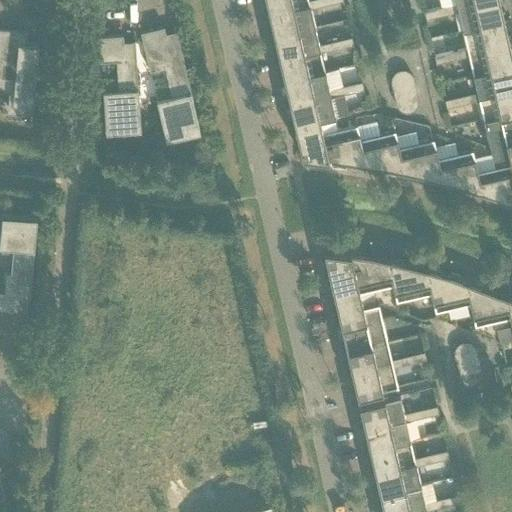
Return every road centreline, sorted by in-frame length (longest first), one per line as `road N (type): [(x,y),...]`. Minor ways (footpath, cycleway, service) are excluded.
road 1 (residential): [(340,511),(223,0)]
road 2 (track): [(69,198),(187,215),(269,201)]
